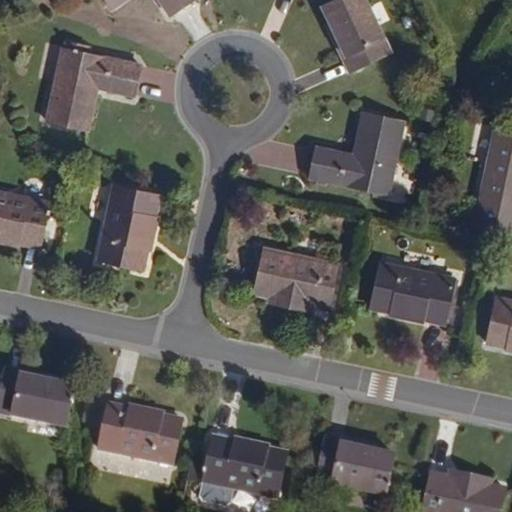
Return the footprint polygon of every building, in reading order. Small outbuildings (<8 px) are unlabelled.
[(193,1),(191,0),(100,0),(109,13),(128,0),(155,0),(168,18),(193,1)] [(390,55),(363,0),(343,0),(324,9),(332,25),(354,72),(390,55)] [(332,25),(326,28),(349,75),(354,72),(332,25)] [(140,75),(62,59),(47,131),(88,140),(97,97),(133,105),(140,75)] [(404,122),(365,113),(355,157),(317,150),(311,179),(388,195),(404,122)] [(511,136),(493,133),(473,223),(511,231),(511,136)] [(159,198),(116,188),(100,261),(144,271),(159,198)] [(49,204),(0,193),(0,239),(39,248),(49,204)] [(337,267),(264,251),(255,294),(269,298),(311,307),(328,310),(337,267)] [(454,282),(380,266),(371,309),(445,325),(454,282)] [(269,298),(268,304),(310,313),(311,307),(269,298)] [(511,303),(496,300),(486,344),(511,349),(511,303)] [(57,380),(7,369),(6,376),(56,387),(57,380)] [(56,387),(6,376),(0,402),(0,415),(65,430),(74,391),(56,387)] [(181,423),(107,408),(98,452),(172,467),(181,423)] [(377,448),(327,437),(325,444),(376,454),(377,448)] [(287,457),(214,441),(205,485),(201,504),(232,510),(236,491),(279,500),(287,457)] [(376,454),(325,444),(317,483),(385,497),(393,458),(376,454)] [(490,482),(449,473),(447,480),(489,488),(490,482)] [(447,480),(430,476),(422,511),(498,511),(503,491),(489,488),(447,480)]
